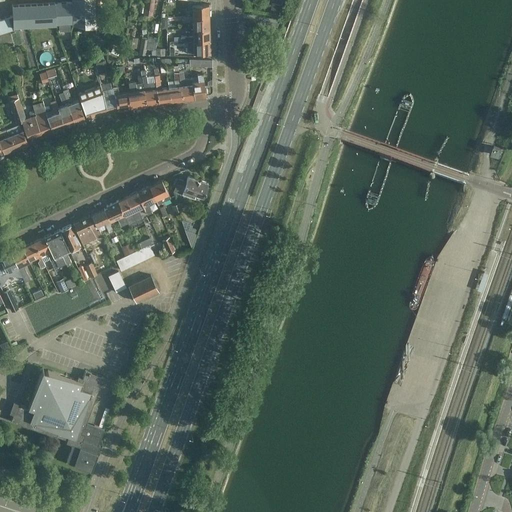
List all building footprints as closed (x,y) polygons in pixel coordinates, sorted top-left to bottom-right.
[(72,0),(72,2),(12,4),(12,15),(13,26),(73,24),(73,25),(95,29),(94,0),(72,0)] [(151,15),(153,0),(145,0),(143,14),(151,15)] [(200,3),(200,0),(187,0),(187,10),(192,10),(192,16),(208,16),(208,3),(200,3)] [(280,3),(272,1),(269,11),(278,13),(280,3)] [(13,28),(13,26),(12,15),(4,18),(8,30),(13,28)] [(208,16),(192,16),(189,16),(189,20),(192,19),(192,28),(209,28),(208,16)] [(209,28),(192,28),(193,35),(180,35),(180,40),(193,40),(209,40),(209,28)] [(91,41),(102,44),(103,39),(93,35),(91,41)] [(136,48),(138,38),(126,36),(124,46),(136,48)] [(140,37),(137,53),(144,53),(146,38),(140,37)] [(193,40),(193,47),(186,48),(187,53),(209,52),(209,40),(193,40)] [(104,59),(93,62),(94,64),(96,72),(106,70),(104,59)] [(45,70),(47,76),(56,74),(54,67),(45,70)] [(191,81),(191,84),(193,97),(205,95),(202,73),(196,74),(197,80),(191,81)] [(117,86),(115,76),(110,77),(112,88),(117,109),(130,106),(127,92),(118,93),(117,86)] [(190,77),(183,78),(179,79),(180,85),(181,99),(193,97),(191,84),(191,81),(190,77)] [(180,85),(179,79),(174,80),(174,79),(173,79),(174,86),(168,87),(169,100),(181,99),(180,85)] [(135,83),(134,81),(128,82),(129,87),(126,87),(127,92),(130,106),(146,103),(143,83),(138,84),(138,82),(135,83)] [(146,103),(157,102),(155,82),(155,81),(147,82),(143,83),(146,103)] [(111,88),(110,82),(102,84),(101,82),(99,82),(99,85),(100,89),(102,89),(107,111),(117,109),(112,88),(111,88)] [(160,82),(155,82),(157,102),(169,100),(168,87),(160,88),(160,82)] [(100,89),(99,85),(78,92),(86,117),(96,113),(107,111),(102,89),(100,89)] [(71,101),(66,88),(62,90),(62,92),(74,122),(84,118),(77,99),(71,101)] [(59,108),(64,125),(74,122),(62,92),(59,93),(63,105),(57,106),(58,109),(59,108)] [(16,122),(20,120),(25,119),(16,94),(7,97),(16,122)] [(52,130),(64,125),(59,108),(58,109),(57,106),(55,99),(50,101),(53,110),(46,113),(51,129),(52,130)] [(46,113),(45,112),(35,115),(33,111),(28,113),(29,117),(25,119),(20,120),(21,124),(22,123),(27,138),(51,129),(46,113)] [(20,130),(18,124),(1,131),(0,130),(0,142),(3,151),(27,142),(22,129),(20,130)] [(397,150),(386,146),(382,157),(394,161),(397,150)] [(498,156),(499,155),(501,148),(493,146),(491,153),(498,156)] [(438,161),(436,162),(436,163),(432,175),(432,176),(433,177),(435,177),(436,177),(441,165),(441,164),(440,162),(439,161),(438,161)] [(207,183),(187,176),(185,181),(177,178),(173,190),(193,198),(195,193),(203,196),(207,183)] [(157,203),(170,197),(161,179),(149,185),(155,199),(157,203)] [(148,215),(152,213),(147,203),(155,199),(149,185),(137,190),(143,206),(145,209),(148,215)] [(141,218),(137,209),(143,206),(137,190),(125,196),(133,215),(133,214),(136,220),(141,218)] [(127,221),(128,223),(136,220),(133,214),(133,215),(125,196),(118,199),(127,221)] [(121,224),(127,221),(118,199),(106,205),(107,207),(104,208),(109,221),(117,217),(121,224)] [(113,230),(109,221),(104,208),(89,215),(96,229),(98,228),(99,231),(106,228),(108,233),(113,230)] [(96,229),(89,215),(73,222),(82,243),(95,237),(96,239),(102,236),(99,231),(98,228),(96,229)] [(69,250),(80,245),(70,224),(59,229),(69,250)] [(67,265),(70,264),(69,262),(71,261),(66,252),(69,250),(59,229),(51,233),(62,254),(66,263),(67,265)] [(66,263),(62,254),(51,233),(44,236),(52,253),(54,259),(58,266),(66,263)] [(48,255),(52,253),(44,236),(33,241),(40,255),(46,252),(48,255)] [(169,254),(175,251),(169,238),(163,241),(169,254)] [(44,265),(40,255),(33,241),(22,246),(29,261),(38,256),(39,259),(37,261),(40,267),(44,265)] [(143,247),(148,257),(153,254),(149,244),(143,247)] [(22,264),(29,261),(22,246),(11,251),(19,270),(22,275),(27,273),(24,266),(23,267),(22,264)] [(142,260),(148,257),(143,247),(138,250),(142,260)] [(137,262),(142,260),(138,250),(132,252),(137,262)] [(12,266),(14,272),(19,270),(11,251),(0,256),(6,269),(12,266)] [(132,265),(137,262),(132,252),(127,255),(132,265)] [(126,267),(132,265),(127,255),(121,257),(126,267)] [(121,270),(126,267),(121,257),(116,260),(121,270)] [(19,270),(14,272),(13,273),(17,281),(23,278),(22,275),(19,270)] [(111,280),(120,276),(118,271),(108,275),(111,280)] [(136,301),(157,291),(150,275),(128,285),(136,301)] [(113,286),(123,281),(120,276),(111,280),(113,286)] [(68,287),(75,283),(72,277),(65,281),(68,287)] [(0,284),(11,310),(17,307),(6,281),(0,283),(0,284)] [(123,281),(113,286),(116,291),(125,286),(123,281)] [(80,381),(42,367),(27,407),(20,404),(16,415),(12,414),(10,420),(55,436),(56,436),(66,439),(65,442),(71,444),(65,461),(88,470),(90,471),(91,468),(99,445),(97,444),(103,428),(86,422),(102,377),(84,370),(80,381)]
